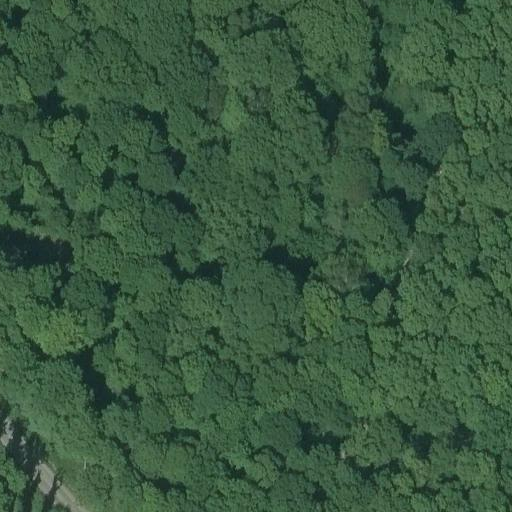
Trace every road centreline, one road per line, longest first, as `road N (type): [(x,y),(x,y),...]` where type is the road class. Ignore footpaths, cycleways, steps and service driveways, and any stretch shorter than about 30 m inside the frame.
road 1 (track): [(494,0),(359,443)]
road 2 (track): [(237,304),(167,111),(138,0)]
road 3 (track): [(237,304),(334,0)]
road 4 (unknown): [(151,511),(163,466),(181,444),(206,434),(334,465)]
road 5 (track): [(173,511),(206,434),(237,304)]
road 6 (unknown): [(511,431),(359,443)]
road 7 (track): [(384,342),(237,304)]
